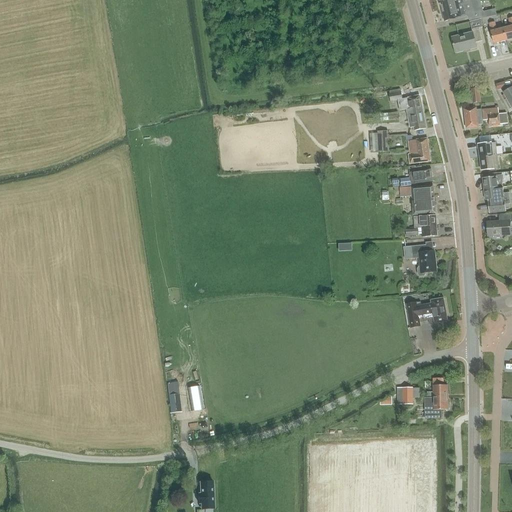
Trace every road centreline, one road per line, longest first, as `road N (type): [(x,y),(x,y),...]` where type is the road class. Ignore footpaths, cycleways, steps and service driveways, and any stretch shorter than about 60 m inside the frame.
road 1 (unclassified): [(0,443),(122,460),(220,446),(290,426),(408,366),(472,349)]
road 2 (primary): [(471,314),(464,215),(432,80)]
road 3 (primary): [(472,511),(472,349)]
